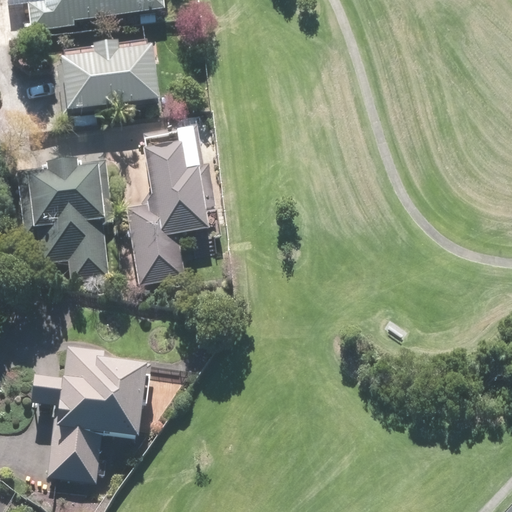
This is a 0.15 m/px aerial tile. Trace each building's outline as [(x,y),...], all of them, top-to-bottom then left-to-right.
[(8,0),(9,7),(34,6),(35,31),(78,29),(78,23),(174,18),(172,0),(8,0)] [(63,76),(67,112),(169,103),(165,52),(129,56),(129,47),(104,49),(105,59),(71,62),(73,75),(63,76)] [(201,138),(152,144),(159,206),(134,209),(143,286),(189,281),(184,236),(216,233),(209,169),(204,170),(201,138)] [(112,223),(112,170),(87,170),(87,162),(58,162),(58,169),(22,169),(22,259),(72,259),(72,277),(109,277),(109,223),(112,223)] [(150,437),(155,365),(110,364),(110,355),(70,352),(68,381),(44,379),(42,410),(58,411),(53,483),(101,486),(104,434),(150,437)]
